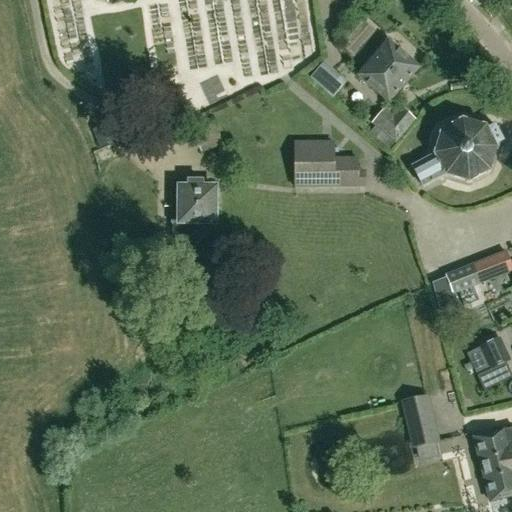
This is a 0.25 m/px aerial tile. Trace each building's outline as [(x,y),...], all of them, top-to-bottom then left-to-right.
[(307,30),(281,32),(282,55),(308,53),(307,30)] [(386,41),(356,76),(388,103),(418,68),(386,41)] [(326,94),(338,82),(317,61),(305,73),(326,94)] [(202,95),(218,89),(210,71),(195,77),(202,95)] [(391,114),(384,108),(371,123),(379,129),(374,135),(391,149),(416,119),(398,105),(391,114)] [(489,172),(495,148),(494,146),(502,142),(493,125),(485,129),(484,127),(461,121),(439,132),(432,156),(412,167),(422,187),(443,176),(467,183),(489,172)] [(99,149),(115,143),(109,125),(92,131),(99,149)] [(293,189),(365,188),(365,170),(358,171),(358,159),(333,159),(333,142),(293,142),(293,189)] [(201,182),(171,182),(171,224),(172,224),(172,236),(192,236),(192,224),(213,224),(213,189),(201,188),(201,182)] [(511,267),(506,251),(444,276),(452,296),(511,271),(511,267)] [(466,355),(476,378),(509,362),(499,340),(466,355)] [(436,384),(443,407),(453,404),(447,381),(436,384)] [(414,453),(437,447),(425,398),(402,404),(414,453)] [(511,429),(473,438),(490,502),(511,497),(511,429)]
